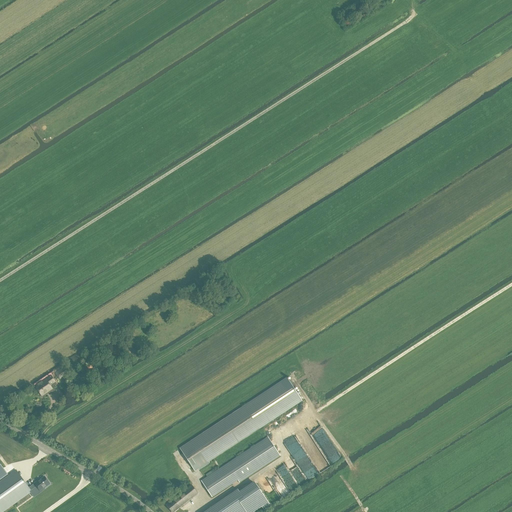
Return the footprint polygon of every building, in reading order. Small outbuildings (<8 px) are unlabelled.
[(123,359),(127,356),(122,348),(124,347),(121,343),(108,352),(112,359),(115,357),(116,359),(120,356),(123,359)] [(60,370),(55,373),(59,380),(65,376),(67,374),(63,368),(60,370)] [(57,385),(55,382),(51,376),(37,385),(38,387),(37,388),(39,391),(38,392),(40,394),(41,395),(43,398),(51,393),(53,393),(55,391),(56,389),(54,387),(57,385)] [(287,379),(180,449),(194,471),(198,468),(199,470),(210,463),(209,461),(301,400),(287,379)] [(268,437),(201,481),(212,497),(238,480),(239,483),(280,456),(268,437)] [(40,491),(50,484),(44,477),(34,483),(35,484),(29,488),(16,470),(0,481),(0,511),(2,511),(31,492),(31,491),(37,487),(40,491)] [(172,511),(173,511),(198,493),(192,485),(167,505),(172,511)] [(249,511),(244,503),(246,502),(237,490),(204,511),(249,511)]
